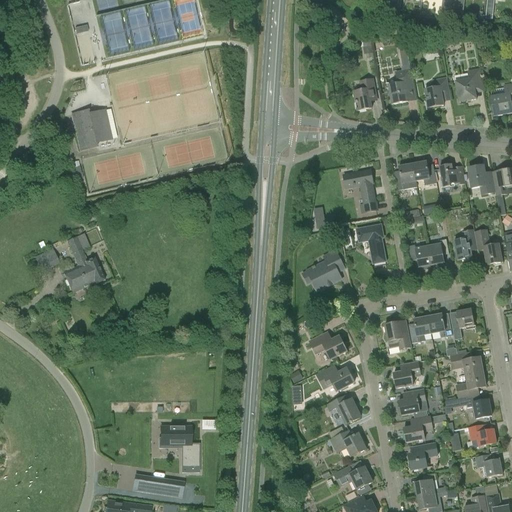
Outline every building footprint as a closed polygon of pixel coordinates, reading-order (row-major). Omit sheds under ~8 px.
[(76,27),(77,33),(88,31),(87,25),(76,27)] [(401,67),(402,72),(396,73),(398,85),(388,87),(392,106),(416,101),(406,48),(399,49),(402,67),(401,67)] [(479,69),(467,72),(469,81),(455,84),(459,103),(477,100),(476,93),(483,92),(479,69)] [(431,81),(433,89),(424,91),(428,109),(443,106),(442,103),(451,101),(447,78),(431,81)] [(359,82),(361,91),(353,92),(357,112),(372,109),(370,103),(378,101),(374,79),(359,82)] [(511,113),(511,112),(511,104),(511,85),(504,87),(505,95),(491,98),(494,117),(511,113)] [(71,116),(79,153),(98,148),(97,144),(112,141),(105,112),(92,115),(92,111),(71,116)] [(57,140),(53,145),(61,154),(66,149),(57,140)] [(416,182),(424,181),(425,186),(437,184),(433,166),(427,167),(426,163),(413,165),(416,182)] [(417,188),(416,182),(413,165),(407,166),(406,165),(405,164),(400,165),(399,166),(400,168),(399,168),(400,172),(394,173),(397,192),(417,188)] [(450,185),(458,184),(458,186),(465,184),(462,167),(452,168),(452,165),(439,167),(443,189),(450,187),(450,185)] [(472,190),(481,188),(482,196),(494,193),(490,173),(485,174),(483,167),(469,169),(472,190)] [(495,197),(508,194),(507,187),(511,186),(511,169),(491,173),(495,197)] [(364,205),(360,205),(361,212),(378,209),(376,202),(375,203),(371,184),(373,184),(370,171),(343,176),(346,189),(360,186),(364,205)] [(430,206),(423,207),(424,216),(432,215),(430,206)] [(324,220),(316,222),(317,229),(333,227),(331,219),(324,220)] [(372,251),(374,264),(385,262),(381,238),(383,238),(381,226),(357,230),(360,242),(371,240),(373,251),(372,251)] [(487,230),(474,233),(478,250),(478,252),(484,251),(486,265),(502,263),(499,245),(490,246),(487,230)] [(478,250),(474,233),(474,231),(462,233),(463,241),(454,242),(457,261),(472,258),(471,251),(478,250)] [(94,259),(87,262),(82,251),(90,247),(84,234),(67,242),(78,267),(63,273),(72,294),(94,283),(95,285),(104,281),(94,259)] [(440,241),(440,245),(428,247),(431,265),(444,263),(442,256),(449,255),(446,240),(440,241)] [(430,266),(431,265),(428,247),(415,249),(414,246),(408,247),(411,262),(417,260),(419,268),(422,267),(423,270),(430,269),(430,266)] [(53,250),(35,258),(40,273),(59,265),(53,250)] [(307,271),(307,272),(302,274),(307,286),(313,283),(317,292),(342,280),(338,272),(344,269),(335,251),(323,257),(326,262),(307,271)] [(462,339),(460,330),(475,327),(472,310),(457,312),(457,313),(450,315),(455,341),(462,339)] [(432,335),(445,332),(446,338),(452,337),(449,318),(443,319),(442,316),(429,318),(432,335)] [(425,342),(424,336),(432,335),(429,318),(415,321),(415,325),(409,326),(412,344),(425,342)] [(389,350),(399,348),(400,351),(412,349),(409,333),(402,334),(400,323),(385,326),(389,350)] [(316,355),(326,350),(330,360),(347,352),(340,337),(332,341),(329,333),(310,342),(316,355)] [(453,371),(464,368),(466,376),(483,372),(480,357),(470,359),(469,354),(451,357),(453,371)] [(397,389),(415,386),(413,378),(421,376),(419,363),(401,366),(402,373),(394,374),(397,389)] [(323,388),(332,383),(337,393),(354,384),(347,369),(339,373),(336,366),(317,375),(323,388)] [(290,376),(294,384),(303,379),(299,371),(290,376)] [(466,376),(467,384),(456,386),(458,400),(459,400),(480,396),(479,389),(486,387),(483,372),(466,376)] [(300,387),(292,388),(293,406),(301,405),(300,387)] [(414,414),(415,420),(428,418),(427,412),(428,412),(426,402),(424,390),(404,394),(405,401),(399,402),(402,417),(414,414)] [(330,411),(337,407),(346,425),(361,418),(352,400),(349,402),(346,395),(327,405),(330,411)] [(483,396),(480,396),(459,400),(460,407),(467,405),(468,409),(474,408),(477,419),(491,416),(488,401),(484,402),(483,396)] [(428,418),(415,420),(410,421),(411,427),(404,429),(407,444),(425,440),(424,433),(433,431),(430,418),(428,418)] [(202,422),(201,430),(215,431),(215,422),(202,422)] [(471,442),(473,448),(479,447),(496,444),(494,430),(484,432),(483,427),(469,430),(471,442)] [(190,428),(160,428),(160,446),(167,446),(167,449),(177,449),(177,446),(182,446),(182,467),(198,467),(198,445),(190,445),(190,428)] [(336,452),(346,447),(351,457),(366,450),(358,434),(352,437),(349,431),(330,440),(336,452)] [(459,435),(450,436),(453,452),(462,450),(459,435)] [(424,453),(409,456),(412,471),(427,468),(425,458),(438,455),(436,444),(422,447),(424,453)] [(478,469),(485,468),(487,479),(502,476),(499,460),(491,462),(490,456),(476,459),(478,469)] [(365,467),(353,473),(350,467),(333,475),(340,489),(354,482),(358,490),(372,483),(365,467)] [(434,490),(432,482),(437,481),(436,475),(422,477),(424,483),(414,484),(417,498),(446,492),(446,488),(434,490)] [(174,482),(144,478),(142,493),(181,499),(182,492),(173,490),(174,482)] [(437,508),(435,498),(447,496),(446,492),(417,498),(419,511),(428,510),(428,511),(442,511),(441,507),(437,508)] [(488,511),(509,511),(508,507),(502,508),(499,494),(486,497),(488,511)] [(376,511),(371,501),(366,503),(363,496),(343,506),(345,511),(376,511)] [(465,507),(465,511),(487,511),(485,496),(471,498),(472,506),(465,507)] [(151,507),(128,504),(106,501),(105,511),(158,511),(159,509),(151,509),(151,507)]
